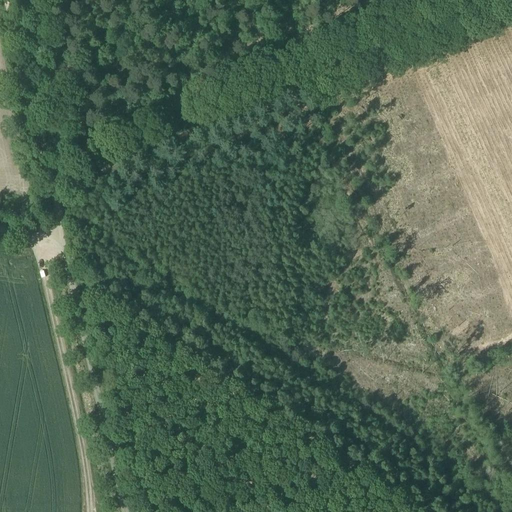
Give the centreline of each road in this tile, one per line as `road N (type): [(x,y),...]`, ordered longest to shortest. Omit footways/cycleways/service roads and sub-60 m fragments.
road 1 (track): [(490,0),(54,191)]
road 2 (unclassified): [(0,232),(62,238),(125,511)]
road 3 (track): [(36,235),(81,431),(87,511)]
road 4 (track): [(62,238),(21,0)]
